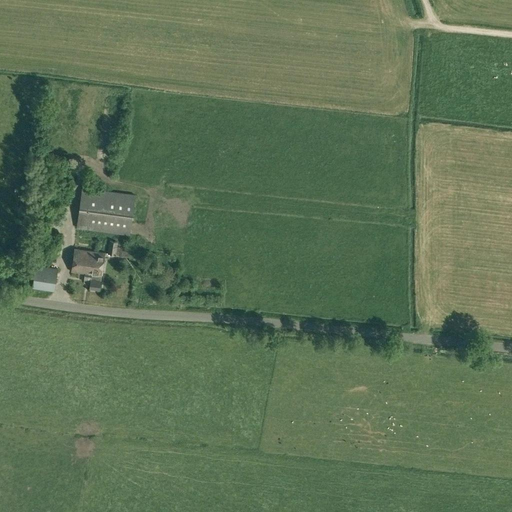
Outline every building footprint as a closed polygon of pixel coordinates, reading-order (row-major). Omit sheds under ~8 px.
[(118,96),(59,89),(55,117),(115,123),(118,96)] [(135,195),(83,188),(80,210),(77,229),(80,229),(130,236),(135,195)] [(129,257),(131,248),(117,246),(118,242),(110,241),(108,254),(129,257)] [(74,249),(71,272),(85,274),(85,279),(87,279),(86,282),(91,283),(90,289),(100,290),(105,253),(74,249)] [(157,253),(150,253),(148,263),(156,264),(157,253)] [(33,288),(54,292),(57,268),(36,265),(33,288)]
